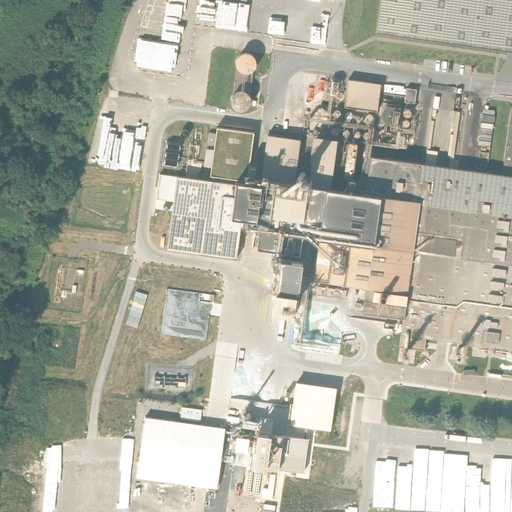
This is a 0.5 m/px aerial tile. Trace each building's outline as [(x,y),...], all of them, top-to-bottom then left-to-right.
[(511,0),(379,0),(375,32),(511,49),(511,0)] [(288,43),(299,45),(303,10),(291,9),(288,43)] [(275,29),(263,27),(262,38),(257,37),(255,50),(272,52),(275,29)] [(238,72),(241,73),(245,73),(248,72),(250,70),(252,67),(253,64),(252,60),(250,58),(248,56),(245,54),(242,54),(239,55),(237,56),(235,58),(233,61),(233,64),(234,68),(236,70),(238,72)] [(193,74),(188,73),(186,87),(207,90),(210,65),(195,63),(193,74)] [(381,83),(347,79),(343,108),(377,113),(381,83)] [(407,85),(406,99),(415,100),(416,86),(407,85)] [(238,92),(235,92),(232,93),(229,94),(227,97),(226,100),(227,103),(228,106),(230,109),(233,111),(236,111),(239,111),(242,110),(244,107),(246,104),(246,101),(246,98),(244,95),(241,93),(238,92)] [(511,171),(511,108),(510,108),(500,170),(511,171)] [(101,151),(100,165),(120,167),(124,122),(111,121),(109,152),(101,151)] [(207,176),(175,172),(164,248),(233,257),(251,126),(215,121),(207,176)] [(491,144),(494,128),(482,126),(479,141),(491,144)] [(299,140),(267,136),(261,182),(293,186),(299,140)] [(178,164),(180,142),(167,140),(164,162),(178,164)] [(362,185),(320,179),(297,343),(339,350),(345,310),(402,318),(399,334),(511,348),(511,175),(366,154),(362,185)] [(300,203),(269,199),(266,228),(296,232),(300,203)] [(298,272),(272,268),(265,316),(291,320),(298,272)] [(178,281),(188,282),(189,271),(179,270),(178,281)] [(127,322),(138,325),(149,292),(137,289),(127,322)] [(280,399),(282,386),(252,382),(250,395),(280,399)] [(477,496),(479,451),(466,451),(465,468),(475,469),(474,473),(467,472),(467,476),(475,477),(474,496),(477,496)] [(278,491),(344,498),(342,511),(355,511),(357,502),(350,501),(351,486),(279,478),(278,491)] [(493,501),(492,511),(505,511),(507,483),(495,482),(494,501),(493,501)] [(126,511),(128,496),(87,492),(85,511),(126,511)]
